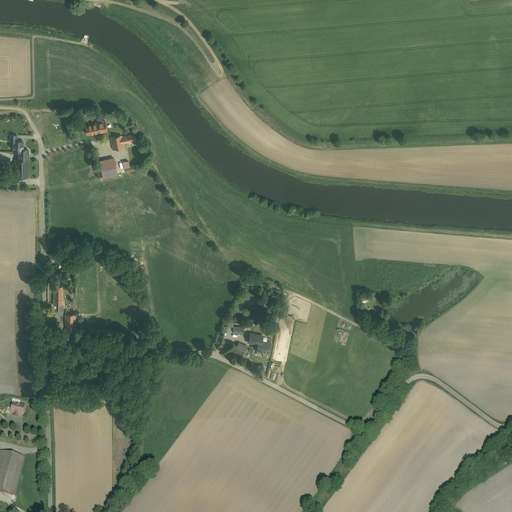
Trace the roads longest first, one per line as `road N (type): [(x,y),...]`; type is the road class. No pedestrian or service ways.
road 1 (unclassified): [(511,429),(425,378),(413,378),(379,423),(367,427),(348,425),(215,356),(45,338)]
road 2 (unclassified): [(38,136),(45,338)]
road 3 (unclassified): [(45,338),(50,511)]
